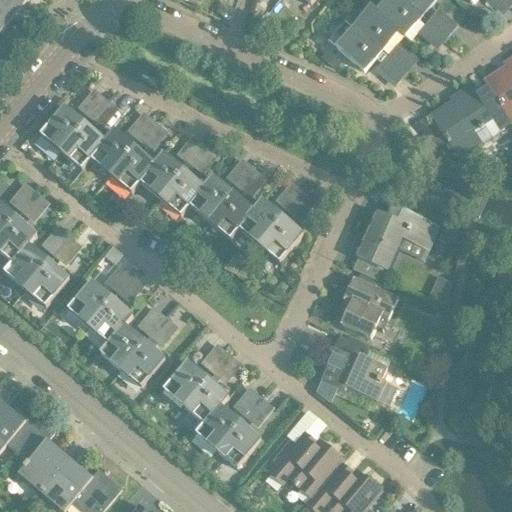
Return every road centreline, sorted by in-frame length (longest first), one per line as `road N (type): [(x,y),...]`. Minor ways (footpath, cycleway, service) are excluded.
road 1 (residential): [(266,366),(21,159)]
road 2 (residential): [(353,193),(102,68)]
road 3 (residential): [(214,511),(0,331)]
road 4 (residential): [(432,511),(266,366)]
road 5 (residential): [(266,366),(353,193)]
road 6 (residential): [(0,132),(113,0)]
road 7 (residential): [(228,47),(371,117)]
road 8 (residential): [(371,117),(511,42)]
